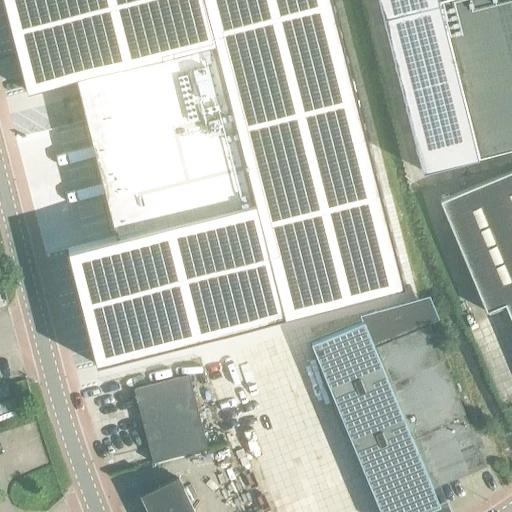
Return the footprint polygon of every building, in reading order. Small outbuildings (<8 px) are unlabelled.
[(332,0),(3,0),(27,91),(76,78),(87,121),(117,237),(67,250),(96,365),(405,287),(332,0)] [(511,0),(378,0),(383,18),(422,168),(466,159),(511,147),(511,0)] [(511,170),(441,200),(488,312),(506,304),(511,318),(511,170)] [(475,435),(465,413),(444,360),(429,323),(420,301),(358,317),(360,321),(311,343),(322,368),(380,511),(425,511),(441,506),(433,488),(487,466),(480,449),(484,447),(479,434),(475,435)] [(153,463),(208,449),(190,375),(134,389),(153,463)] [(134,468),(115,472),(120,495),(139,491),(134,468)] [(195,511),(179,477),(140,496),(147,511),(195,511)]
